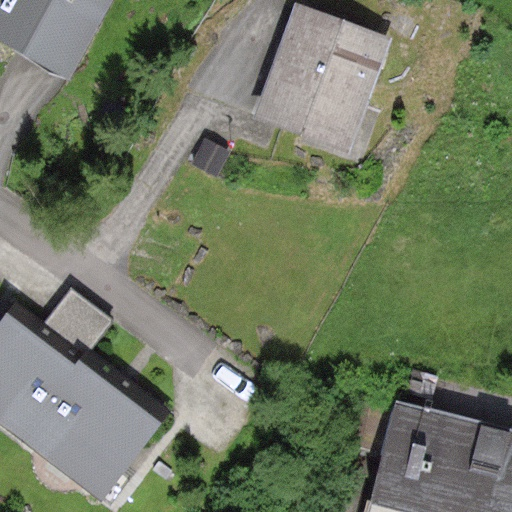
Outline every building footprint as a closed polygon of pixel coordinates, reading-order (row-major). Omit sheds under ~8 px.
[(116,0),(0,0),(0,51),(0,50),(70,88),(116,0)] [(391,44),(296,9),(254,123),(362,164),(380,112),(370,109),(391,44)] [(0,421),(28,443),(78,379),(10,326),(0,338),(0,421)] [(81,376),(78,379),(28,443),(101,500),(154,432),(81,376)] [(511,511),(511,434),(394,407),(366,511),(511,511)]
